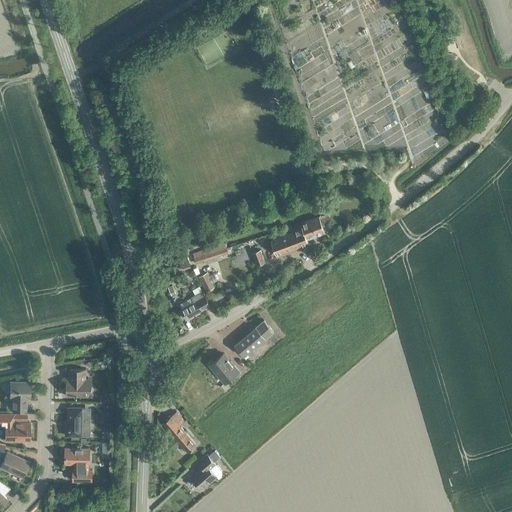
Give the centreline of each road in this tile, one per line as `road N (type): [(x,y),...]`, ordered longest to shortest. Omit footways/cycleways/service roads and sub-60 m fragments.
road 1 (residential): [(153,361),(398,203),(511,98)]
road 2 (secondary): [(142,327),(120,222),(45,0)]
road 3 (residential): [(16,511),(44,473),(46,343)]
